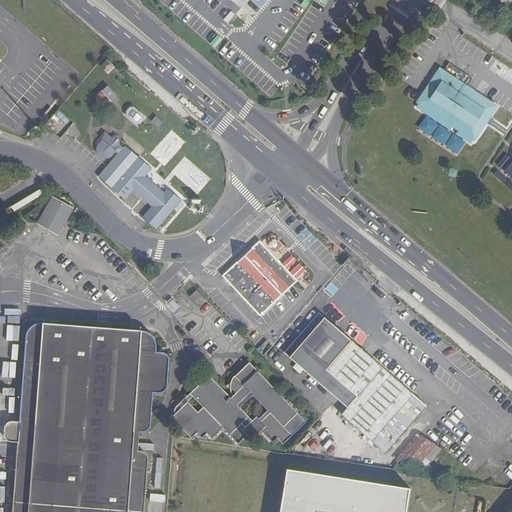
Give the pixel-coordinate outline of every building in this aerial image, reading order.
[(511,11),(502,4),(490,22),(501,30),(511,14),(511,11)] [(440,71),(495,108),(497,106),(441,69),(439,68),(417,101),(419,103),(440,71)] [(419,103),(416,106),(449,129),(452,126),(455,121),(461,126),(458,130),(456,133),(470,142),(478,131),(479,132),(488,119),(495,108),(440,71),(419,103)] [(111,100),(116,96),(107,85),(102,89),(111,100)] [(125,112),(136,124),(142,117),(131,106),(125,112)] [(461,126),(455,121),(452,126),(458,130),(461,126)] [(100,146),(98,152),(100,155),(103,158),(106,159),(109,159),(112,157),(118,150),(121,153),(124,148),(121,145),(120,141),(117,138),(113,138),(107,133),(102,139),(104,141),(100,146)] [(144,217),(157,229),(181,201),(168,190),(164,194),(145,180),(151,172),(126,146),(124,148),(121,153),(100,175),(126,199),(135,189),(154,206),(144,217)] [(511,157),(503,169),(511,177),(511,157)] [(191,167),(189,169),(187,168),(186,168),(185,168),(184,171),(184,172),(184,173),(183,175),(198,191),(206,183),(191,167)] [(36,223),(57,235),(74,206),(53,194),(36,223)] [(268,246),(280,256),(287,248),(275,238),(268,246)] [(4,239),(0,241),(0,250),(8,246),(4,239)] [(257,240),(220,276),(257,315),(294,280),(276,261),(257,240)] [(201,296),(194,288),(187,294),(195,302),(201,296)] [(284,355),(289,360),(323,320),(318,315),(284,355)] [(312,380),(321,369),(346,339),(323,320),(299,349),(289,360),(311,380),(312,380)] [(351,322),(344,334),(355,340),(361,328),(351,322)] [(25,340),(12,511),(142,511),(146,463),(146,461),(145,459),(143,457),(141,456),(139,455),(136,455),(138,436),(141,436),(144,436),(146,435),(147,434),(148,432),(149,431),(149,429),(153,397),(158,398),(161,397),(162,397),(163,396),(165,395),(166,393),(166,392),(167,391),(168,365),(168,364),(168,362),(167,360),(166,359),(165,358),(164,357),(161,357),(155,356),(156,353),(156,351),(156,348),(154,344),(153,342),(152,341),(151,339),(149,338),(147,337),(144,335),(143,335),(141,335),(43,325),(39,325),(36,326),(33,327),(31,328),(30,330),(28,332),(27,334),(26,337),(25,340)] [(389,376),(346,339),(321,369),(312,380),(311,380),(342,409),(336,415),(348,424),(389,376)] [(264,341),(256,350),(262,356),(271,346),(264,341)] [(230,380),(229,382),(229,385),(229,388),(230,391),(232,393),(228,397),(208,375),(189,392),(202,406),(196,411),(187,400),(170,416),(190,436),(194,432),(199,437),(204,432),(209,438),(221,427),(235,443),(244,435),(249,440),(259,430),(270,442),(275,438),(280,444),(304,422),(248,362),(232,377),(230,380)] [(411,394),(389,376),(348,424),(369,442),(411,394)] [(0,398),(14,400),(15,387),(0,386),(0,398)] [(411,394),(369,442),(385,456),(426,407),(411,394)] [(400,456),(425,471),(439,446),(415,431),(400,456)] [(403,511),(407,487),(283,466),(276,511),(403,511)]
